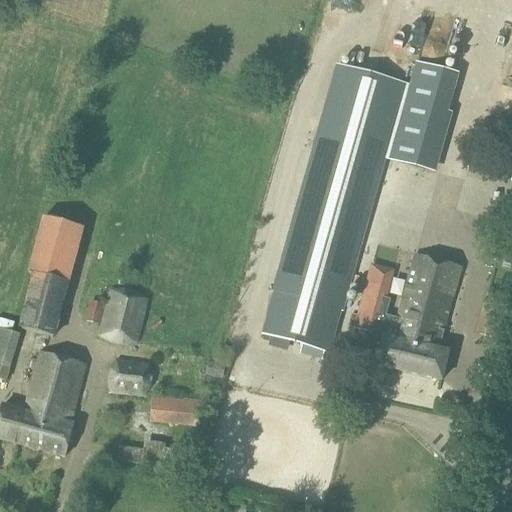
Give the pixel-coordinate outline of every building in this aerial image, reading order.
[(274,298),(263,336),(271,339),(269,346),(286,350),(288,343),(301,347),(323,353),(327,355),(339,312),(342,313),(385,162),(388,163),(408,85),(336,65),(273,293),(275,294),(274,298)] [(405,102),(389,160),(428,171),(445,113),(405,102)] [(511,160),(472,152),(468,169),(481,172),(481,175),(509,181),(511,168),(511,160)] [(511,232),(511,199),(503,229),(511,232)] [(44,219),(35,252),(74,262),(82,229),(44,219)] [(352,315),(349,324),(355,326),(354,329),(383,337),(375,364),(440,382),(447,354),(437,352),(460,269),(414,257),(396,320),(384,317),(388,302),(385,300),(371,297),(364,295),(357,317),(352,315)] [(33,274),(19,329),(22,330),(54,338),(68,283),(33,274)] [(111,291),(98,337),(111,345),(123,348),(137,345),(148,300),(136,293),(125,290),(111,291)] [(86,322),(99,325),(104,307),(91,304),(86,322)] [(154,331),(162,325),(158,320),(150,326),(154,331)] [(500,326),(478,320),(475,334),(496,340),(500,326)] [(0,329),(0,340),(17,345),(20,335),(0,329)] [(366,350),(350,346),(345,363),(362,367),(366,350)] [(23,429),(19,445),(66,459),(76,424),(70,422),(85,367),(43,355),(40,354),(24,407),(28,408),(26,413),(28,414),(26,419),(29,420),(26,430),(23,429)] [(110,396),(144,399),(152,387),(154,377),(149,365),(116,361),(109,371),(107,384),(110,396)] [(225,366),(209,363),(206,376),(223,379),(225,366)] [(0,366),(0,379),(6,381),(9,370),(0,366)] [(150,424),(198,429),(201,402),(153,397),(150,424)] [(26,413),(28,408),(24,407),(18,405),(17,410),(5,407),(2,406),(0,412),(0,439),(19,445),(23,429),(26,430),(29,420),(26,419),(28,414),(26,413)] [(141,466),(143,451),(119,447),(117,463),(141,466)] [(161,472),(187,476),(191,477),(194,459),(195,454),(165,449),(161,472)]
